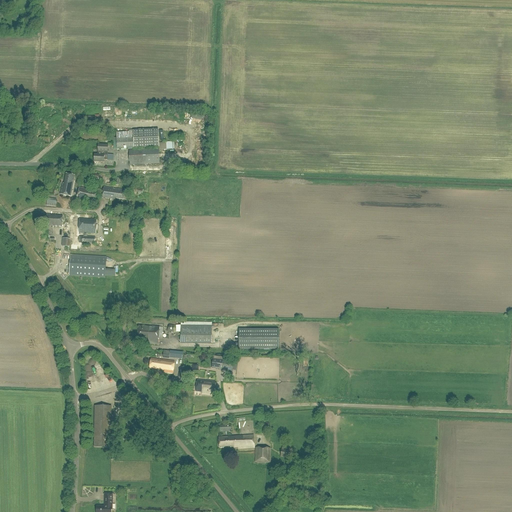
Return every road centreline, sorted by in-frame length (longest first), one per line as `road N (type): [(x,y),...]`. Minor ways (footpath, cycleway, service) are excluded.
road 1 (track): [(511,412),(268,406)]
road 2 (tertiary): [(70,511),(76,421),(65,347)]
road 3 (tertiary): [(65,347),(0,223)]
road 4 (unclassified): [(166,426),(103,349),(65,347)]
